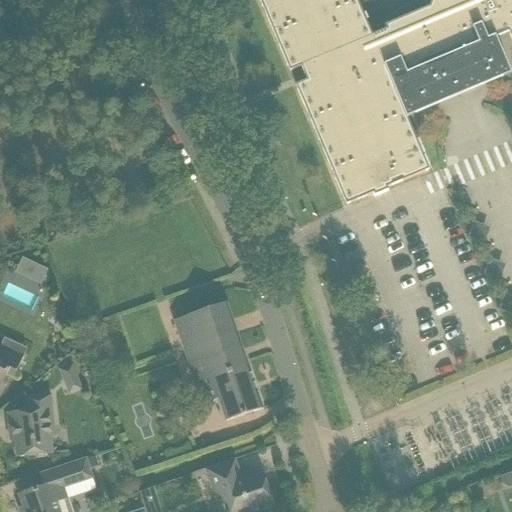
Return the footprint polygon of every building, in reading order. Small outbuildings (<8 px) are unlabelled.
[(511,0),(432,0),(429,8),(384,27),(386,31),(372,37),(356,0),(258,0),(289,72),(300,68),(306,82),(295,86),(346,206),(428,171),(406,119),(510,75),(495,39),(508,33),(511,41),(511,0)] [(14,283),(40,294),(51,270),(26,258),(14,283)] [(201,405),(217,400),(225,422),(262,410),(226,304),(207,310),(173,322),(201,405)] [(0,389),(6,376),(13,379),(21,361),(0,351),(0,348),(1,347),(0,346),(0,389)] [(82,391),(72,365),(59,370),(68,396),(82,391)] [(13,432),(16,458),(35,456),(35,459),(45,458),(45,455),(52,454),(50,438),(55,438),(50,396),(25,399),(27,413),(7,415),(9,433),(13,432)] [(95,458),(86,461),(89,470),(98,467),(95,458)] [(67,500),(63,489),(92,479),(89,470),(86,461),(85,459),(39,474),(43,487),(18,495),(23,510),(19,511),(66,511),(63,501),(67,500)] [(259,511),(274,507),(263,475),(247,481),(245,475),(239,477),(233,460),(205,470),(219,511),(259,511)] [(154,488),(139,493),(144,509),(159,504),(154,488)]
